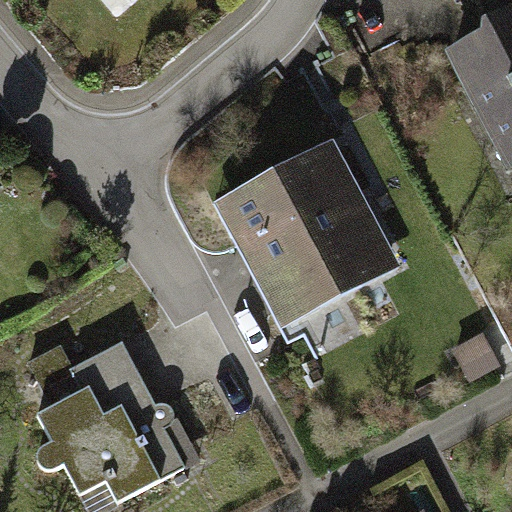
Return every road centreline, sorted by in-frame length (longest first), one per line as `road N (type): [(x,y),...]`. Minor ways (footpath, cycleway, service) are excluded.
road 1 (residential): [(304,0),(256,54),(96,176)]
road 2 (residential): [(200,315),(96,176)]
road 3 (residential): [(96,176),(0,61)]
